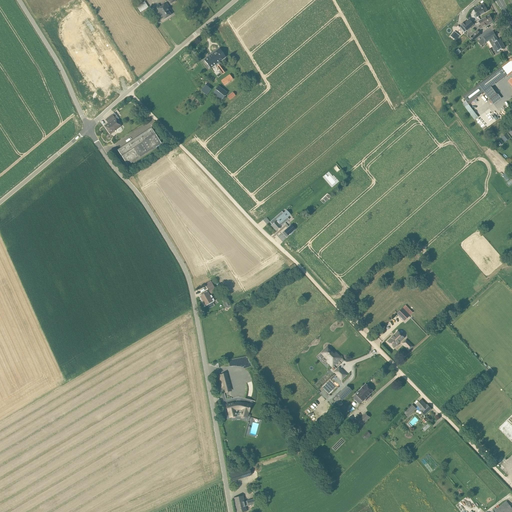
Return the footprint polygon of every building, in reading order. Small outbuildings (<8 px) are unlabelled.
[(144,2),(137,7),(140,13),(148,8),(144,2)] [(170,9),(167,3),(164,5),(160,7),(159,5),(153,8),(157,14),(159,12),(164,19),(171,15),(168,11),(170,9)] [(488,11),(484,4),(474,9),(478,17),(488,11)] [(486,25),(488,24),(493,22),(490,16),(479,21),(481,25),(479,26),(481,29),(487,26),(486,25)] [(462,25),(460,27),(464,33),(467,30),(474,25),(469,20),(465,23),(465,22),(462,24),(461,25),(462,25)] [(477,30),(470,37),(474,41),(481,34),(477,30)] [(500,52),(499,51),(505,48),(500,39),(498,40),(493,31),(483,36),(483,37),(478,42),(482,46),(486,42),(486,43),(493,39),(494,42),(491,44),(497,54),(500,52)] [(226,57),(219,48),(205,60),(211,68),(215,65),(222,75),(226,72),(219,62),(226,57)] [(453,55),(455,58),(461,52),(459,49),(453,55)] [(511,58),(502,67),(509,76),(511,73),(511,58)] [(485,93),(486,92),(493,86),(508,75),(501,67),(462,96),(468,105),(484,92),(485,93)] [(233,79),(230,75),(221,81),(224,85),(233,79)] [(211,89),(206,85),(201,91),(207,95),(211,89)] [(227,93),(219,86),(213,94),(221,100),(227,93)] [(501,97),(493,86),(486,92),(485,93),(493,104),(501,97)] [(110,122),(104,126),(110,134),(116,130),(118,132),(119,132),(121,130),(122,129),(120,127),(121,126),(117,120),(118,119),(114,113),(113,114),(111,115),(107,118),(110,122)] [(127,165),(161,143),(151,128),(117,150),(127,165)] [(511,175),(508,171),(503,175),(506,179),(507,178),(509,180),(511,178),(510,177),(511,175)] [(282,211),(270,222),(272,225),(271,225),(276,231),(281,227),(289,219),(288,218),(283,213),(282,211)] [(290,226),(282,233),(286,238),(294,231),(290,226)] [(213,285),(207,289),(209,291),(200,297),(205,306),(207,304),(209,308),(215,305),(212,301),(213,301),(209,295),(210,294),(211,294),(216,291),(213,285)] [(406,305),(397,314),(405,322),(413,313),(406,305)] [(397,345),(404,338),(397,332),(387,341),(393,348),(397,345)] [(406,340),(402,343),(409,351),(413,347),(406,340)] [(328,347),(322,353),(328,359),(327,360),(332,365),(340,358),(335,353),(334,354),(328,347)] [(339,367),(334,372),(341,379),(346,374),(339,367)] [(227,373),(219,375),(224,393),(232,391),(227,373)] [(365,384),(362,388),(363,390),(362,391),(368,397),(369,395),(373,391),(365,384)] [(347,386),(337,396),(342,401),(352,391),(347,386)] [(356,395),(353,398),(359,404),(362,401),(363,402),(365,399),(368,397),(362,391),(363,390),(362,388),(355,394),(356,395)] [(426,405),(421,400),(416,404),(421,410),(420,411),(424,415),(431,409),(427,404),(426,405)] [(233,404),(226,405),(229,417),(236,415),(237,416),(238,417),(240,416),(240,415),(247,417),(248,415),(249,411),(250,406),(250,405),(244,404),(243,406),(240,405),(236,405),(233,406),(233,404)] [(416,409),(412,405),(407,411),(405,412),(409,416),(410,414),(416,409)] [(329,410),(323,416),(327,420),(333,414),(329,410)] [(357,416),(355,418),(358,421),(362,425),(363,423),(360,420),(359,419),(360,419),(357,416)] [(427,422),(428,421),(425,418),(422,420),(427,425),(424,427),(425,431),(430,426),(428,424),(427,422)] [(368,431),(362,436),(365,439),(371,434),(368,431)] [(243,496),(233,498),(236,511),(245,511),(247,511),(245,506),(257,504),(256,499),(244,501),(243,496)] [(510,511),(511,511),(511,508),(507,502),(507,501),(502,505),(492,511),(510,511)]
